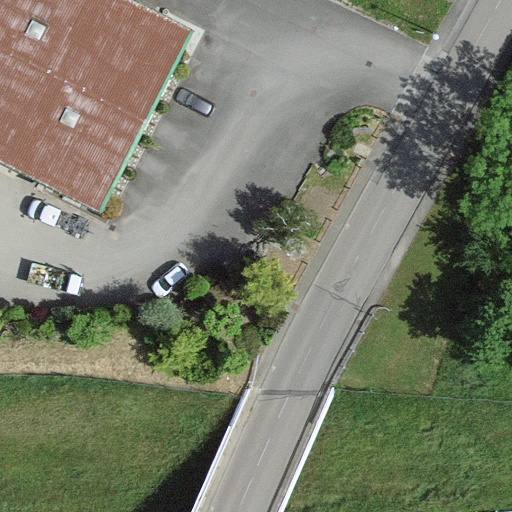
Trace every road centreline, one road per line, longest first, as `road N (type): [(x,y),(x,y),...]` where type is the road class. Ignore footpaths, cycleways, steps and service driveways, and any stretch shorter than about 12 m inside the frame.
road 1 (tertiary): [(239,511),(330,313),(454,88)]
road 2 (unclassified): [(289,0),(454,88)]
